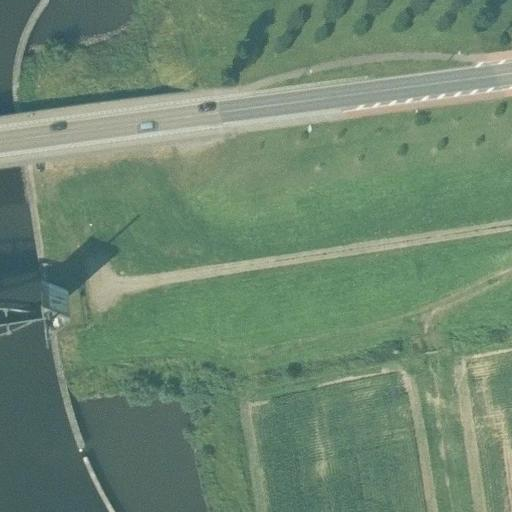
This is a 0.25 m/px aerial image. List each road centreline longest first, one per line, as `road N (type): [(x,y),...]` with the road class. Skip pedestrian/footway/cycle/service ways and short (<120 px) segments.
road 1 (secondary): [(0,151),(511,74)]
road 2 (track): [(511,233),(113,293)]
road 3 (track): [(511,277),(428,319),(268,352),(253,366),(245,398)]
road 4 (track): [(428,319),(455,511)]
